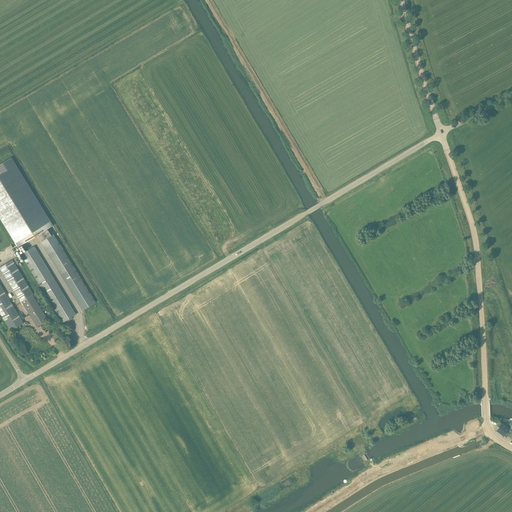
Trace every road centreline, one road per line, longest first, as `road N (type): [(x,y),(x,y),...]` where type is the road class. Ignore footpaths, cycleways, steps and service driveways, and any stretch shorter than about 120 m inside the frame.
road 1 (unclassified): [(27,380),(440,132)]
road 2 (unclassified): [(511,448),(487,426),(476,238),(440,132)]
road 3 (unclassified): [(440,132),(402,0)]
